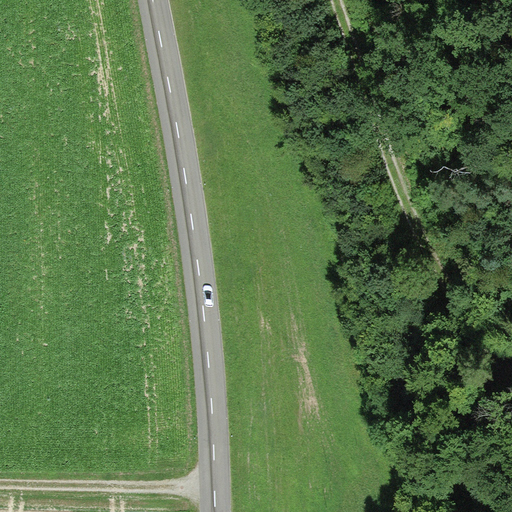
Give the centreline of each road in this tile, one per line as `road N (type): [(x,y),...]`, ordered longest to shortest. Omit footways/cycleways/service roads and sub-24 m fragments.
road 1 (tertiary): [(213,511),(208,354),(154,0)]
road 2 (track): [(511,406),(405,200),(337,0)]
road 3 (track): [(0,483),(213,488)]
